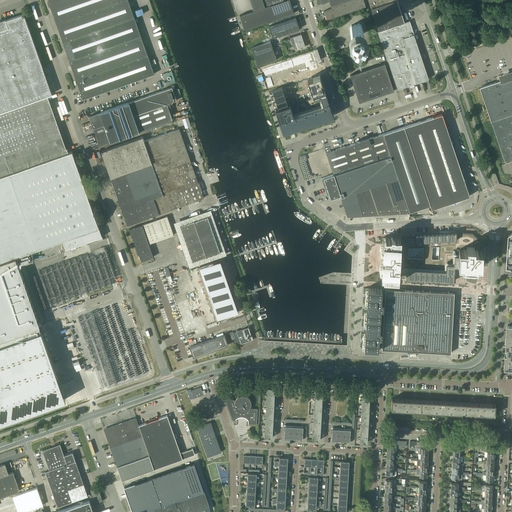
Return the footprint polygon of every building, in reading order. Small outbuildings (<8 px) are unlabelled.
[(48,0),(63,42),(134,17),(128,0),(48,0)] [(284,0),(254,10),(240,15),(245,30),(294,13),(289,0),(284,0)] [(250,0),(254,10),(284,0),(283,0),(250,0)] [(316,0),(317,2),(321,0),(322,3),(330,1),(331,5),(332,8),(324,11),(327,19),(366,6),(363,0),(316,0)] [(367,0),(371,8),(378,31),(405,22),(397,0),(367,0)] [(0,421),(66,399),(43,335),(42,330),(41,330),(40,325),(24,280),(19,265),(22,264),(22,265),(23,264),(34,260),(33,258),(32,251),(63,240),(66,249),(70,247),(75,246),(84,243),(102,236),(101,234),(99,229),(99,228),(99,227),(97,222),(91,204),(90,203),(87,193),(83,181),(77,165),(73,154),(73,152),(72,151),(68,152),(68,151),(67,149),(67,148),(66,148),(47,95),(48,95),(52,94),(52,93),(52,92),(43,68),(43,67),(38,54),(33,39),(27,22),(25,18),(24,15),(24,13),(16,16),(9,18),(6,20),(5,19),(2,20),(2,19),(1,19),(0,19),(0,421)] [(63,42),(70,61),(141,36),(134,17),(63,42)] [(296,17),(269,26),(273,38),(299,29),(296,17)] [(405,22),(378,31),(377,31),(397,89),(397,90),(416,83),(428,79),(429,79),(429,78),(414,34),(410,21),(405,22)] [(362,34),(364,31),(363,31),(362,29),(362,28),(361,27),(361,25),(361,24),(358,23),(358,24),(356,24),(355,24),(354,25),(352,25),(351,25),(350,28),(351,29),(351,31),(351,32),(352,32),(352,34),(352,35),(355,37),(356,36),(358,35),(359,35),(361,34),(362,34)] [(291,40),(292,44),(303,40),(301,34),(288,38),(289,39),(290,40),(291,40)] [(129,61),(138,58),(148,55),(141,36),(70,61),(76,80),(91,75),(100,71),(110,68),(119,65),(129,61)] [(303,40),(292,44),(293,46),(296,45),(298,49),(305,46),(303,40)] [(277,59),(270,41),(251,47),(257,66),(277,59)] [(310,53),(263,69),(269,87),(273,86),(270,75),(305,63),(306,68),(309,67),(312,77),(320,74),(315,61),(313,62),(310,53)] [(154,74),(148,55),(138,58),(145,77),(154,74)] [(135,80),(145,77),(138,58),(129,61),(135,80)] [(129,61),(119,65),(126,84),(135,80),(129,61)] [(350,74),(359,102),(394,90),(385,63),(350,74)] [(119,65),(110,68),(116,87),(126,84),(119,65)] [(110,68),(100,71),(107,90),(116,87),(110,68)] [(100,71),(91,75),(97,94),(107,90),(100,71)] [(492,121),(492,120),(511,113),(511,73),(503,76),(504,79),(481,87),(492,120),(492,121)] [(312,77),(307,79),(308,81),(309,84),(310,86),(311,89),(312,92),(313,95),(314,97),(320,95),(326,93),(324,87),(323,83),(322,81),(321,79),(320,74),(312,77)] [(91,75),(76,80),(83,99),(97,94),(91,75)] [(96,135),(99,145),(111,141),(139,131),(173,119),(167,104),(177,100),(172,87),(129,102),(89,116),(93,128),(104,124),(107,131),(96,135)] [(282,87),(272,90),(273,91),(274,96),(284,93),(282,88),(282,87)] [(284,93),(274,96),(276,102),(286,99),(284,94),(284,93)] [(278,108),(275,109),(276,109),(276,110),(278,109),(281,119),(279,120),(282,130),(288,129),(288,128),(290,128),(292,127),(293,127),(296,126),(333,114),(331,109),(326,93),(320,95),(324,105),(293,115),(290,105),(288,105),(278,108)] [(286,99),(276,102),(278,108),(288,105),(286,99)] [(431,117),(404,126),(407,136),(445,123),(442,113),(434,116),(432,115),(431,117)] [(511,113),(492,120),(506,162),(511,159),(511,113)] [(451,141),(445,123),(407,136),(430,204),(432,208),(459,199),(461,200),(462,198),(470,196),(465,181),(466,179),(464,178),(452,143),(453,141),(451,141)] [(404,126),(383,133),(391,155),(398,177),(410,211),(430,204),(407,136),(404,126)] [(143,136),(101,151),(105,161),(106,161),(110,173),(109,173),(111,177),(113,181),(112,181),(118,197),(119,197),(123,209),(122,209),(122,210),(123,209),(127,220),(126,220),(127,225),(204,198),(204,197),(202,192),(199,182),(199,183),(194,170),(196,169),(195,166),(193,167),(184,141),(179,128),(144,141),(143,136)] [(354,143),(326,152),(333,174),(391,155),(383,133),(369,138),(369,137),(354,142),(354,143)] [(391,155),(333,174),(322,178),(327,196),(330,195),(331,198),(340,195),(342,201),(343,202),(347,215),(363,214),(355,191),(398,177),(391,155)] [(398,177),(355,191),(363,214),(409,211),(410,211),(398,177)] [(208,215),(180,225),(193,261),(220,251),(208,215)] [(142,224),(130,229),(141,261),(145,259),(146,260),(150,258),(153,257),(142,224)] [(383,237),(381,277),(453,281),(480,282),(481,267),(482,240),(482,239),(480,239),(479,239),(479,238),(478,238),(478,237),(477,237),(476,236),(475,236),(475,235),(475,233),(473,233),(472,233),(460,232),(457,232),(440,231),(440,233),(406,235),(383,237)] [(219,261),(199,268),(217,318),(237,311),(219,261)] [(365,287),(361,348),(369,348),(381,349),(384,288),(365,287)] [(388,338),(387,347),(393,347),(393,349),(442,352),(450,352),(451,348),(454,292),(437,291),(420,290),(386,288),(385,288),(383,332),(386,332),(385,338),(388,338)] [(237,331),(236,331),(237,331),(239,339),(241,344),(253,340),(252,335),(249,327),(248,327),(249,327),(243,329),(237,331)] [(194,345),(190,347),(193,356),(193,357),(197,355),(205,352),(209,351),(212,350),(228,344),(225,335),(224,334),(224,335),(223,332),(216,335),(217,337),(194,345)] [(194,398),(203,394),(201,387),(191,390),(192,392),(192,394),(193,394),(194,398)] [(267,387),(266,400),(274,400),(275,388),(267,387)] [(315,390),(314,402),(322,403),(323,390),(315,390)] [(362,392),(362,405),(369,405),(370,393),(362,392)] [(249,423),(257,424),(258,408),(252,408),(251,407),(250,407),(251,406),(251,405),(251,404),(251,403),(251,402),(251,401),(250,400),(250,399),(249,398),(249,397),(248,397),(247,396),(246,396),(245,396),(245,395),(244,395),(243,395),(242,395),(241,395),(240,396),(239,396),(238,396),(238,397),(237,397),(237,398),(236,398),(236,399),(235,400),(224,395),(233,420),(235,420),(237,419),(237,418),(238,418),(239,418),(240,417),(241,417),(243,417),(244,417),(245,418),(246,418),(247,419),(248,420),(248,421),(249,420),(249,421),(249,423)] [(391,409),(406,410),(407,399),(392,398),(391,409)] [(406,410),(421,410),(421,400),(407,399),(406,410)] [(266,400),(266,412),(274,412),(274,400),(266,400)] [(421,410),(436,411),(436,401),(421,400),(421,410)] [(436,411),(450,412),(451,402),(436,401),(436,411)] [(314,402),(313,415),(321,415),(322,403),(314,402)] [(450,412),(465,413),(466,402),(451,402),(450,412)] [(465,413),(480,414),(480,403),(466,402),(465,413)] [(480,403),(480,414),(495,415),(495,404),(480,403)] [(362,405),(361,417),(369,418),(369,405),(362,405)] [(266,412),(265,424),(273,425),(274,412),(266,412)] [(167,415),(139,425),(154,468),(195,454),(193,448),(181,453),(167,415)] [(313,415),(313,427),(321,427),(321,415),(313,415)] [(361,417),(360,430),(368,430),(369,418),(361,417)] [(154,468),(139,425),(136,418),(104,429),(107,438),(108,438),(114,456),(117,466),(122,480),(154,468)] [(201,425),(197,426),(207,457),(221,452),(216,437),(214,438),(213,434),(215,434),(211,421),(201,425)] [(273,425),(265,424),(264,437),(272,437),(273,425)] [(284,438),(302,439),(303,427),(285,426),(284,438)] [(321,427),(313,427),(312,439),(320,440),(321,427)] [(332,429),(332,440),(350,441),(351,430),(332,429)] [(368,430),(360,430),(359,442),(367,442),(368,430)] [(387,445),(387,451),(394,452),(394,446),(395,446),(396,440),(389,440),(389,446),(387,445)] [(42,451),(43,451),(48,466),(57,463),(58,467),(59,466),(67,464),(76,460),(73,452),(64,455),(60,445),(60,444),(42,450),(42,451)] [(487,448),(487,457),(494,457),(495,448),(487,448)] [(59,466),(61,473),(64,472),(66,477),(80,473),(76,461),(76,460),(67,464),(59,466)] [(0,497),(20,490),(13,472),(9,474),(5,463),(5,464),(0,465),(0,497)] [(45,472),(50,483),(63,478),(61,473),(59,466),(58,467),(57,463),(48,466),(49,470),(45,471),(45,472)] [(206,511),(210,509),(209,505),(204,491),(203,489),(194,463),(125,487),(133,511),(147,507),(147,509),(148,511),(146,511),(144,511),(206,511)] [(50,483),(54,495),(69,489),(65,478),(66,477),(64,472),(61,473),(63,478),(50,483)] [(69,489),(70,489),(84,484),(80,473),(66,477),(65,478),(69,489)] [(84,484),(70,489),(72,496),(69,497),(71,502),(88,496),(88,495),(84,484)] [(96,498),(101,497),(98,487),(90,490),(95,503),(98,502),(96,498)] [(69,489),(54,495),(57,506),(71,502),(69,497),(72,496),(70,489),(69,489)] [(55,511),(93,511),(89,500),(55,511)]
